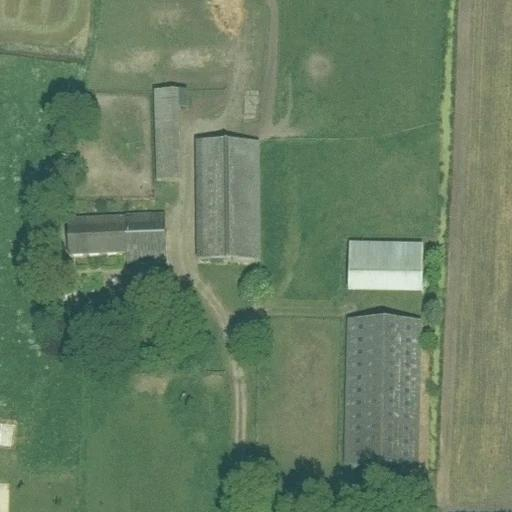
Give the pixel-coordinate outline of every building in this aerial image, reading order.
[(154,96),(155,188),(183,187),(182,114),(187,114),(187,96),(154,96)] [(198,266),(260,266),(259,147),(196,148),(198,266)] [(166,267),(165,218),(126,220),(126,221),(68,224),(69,262),(127,259),(127,268),(166,267)] [(353,250),(353,300),(426,300),(426,250),(353,250)] [(418,473),(422,326),(348,325),(345,471),(418,473)]
